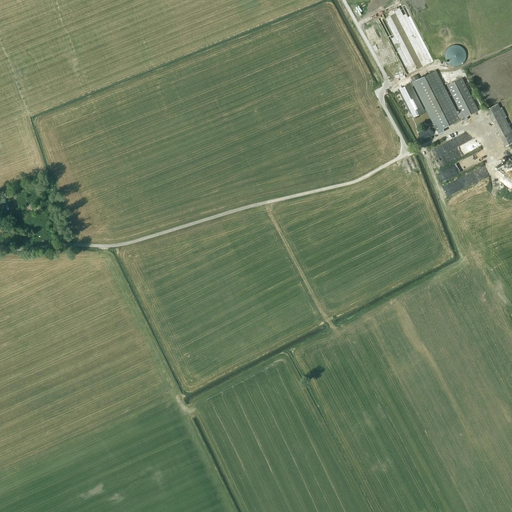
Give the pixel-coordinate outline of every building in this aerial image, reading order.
[(405,8),(403,9),(402,7),(397,9),(398,11),(386,17),(385,15),(380,18),(381,19),(379,21),(407,76),(433,63),(405,8)] [(466,63),(464,45),(447,47),(449,65),(466,63)] [(457,113),(436,71),(400,89),(414,117),(425,111),(413,87),(415,86),(436,127),(431,129),(430,127),(418,133),(422,141),(434,134),(433,132),(437,130),(438,131),(479,110),(462,78),(448,85),(461,111),(457,113)] [(501,137),(511,131),(511,130),(501,108),(489,114),(501,137)] [(489,159),(487,150),(470,155),(473,164),(489,159)]
